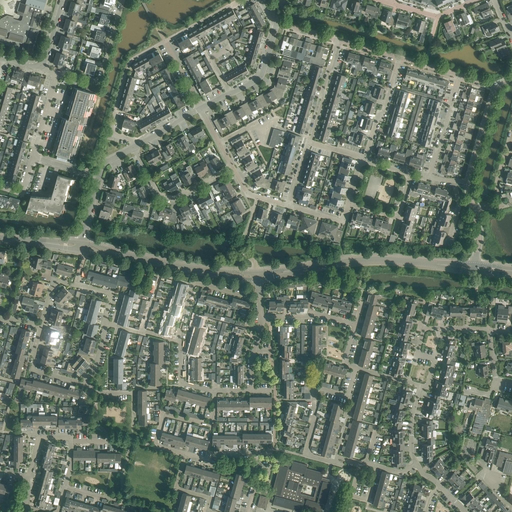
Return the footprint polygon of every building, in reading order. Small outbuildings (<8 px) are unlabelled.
[(0,34),(6,37),(6,36),(9,37),(8,39),(22,43),(24,44),(22,50),(22,51),(31,54),(32,53),(34,45),(38,30),(36,29),(36,27),(37,27),(41,14),(41,13),(42,9),(44,10),(46,0),(26,0),(26,2),(25,4),(20,2),(18,11),(24,13),(23,16),(26,17),(25,18),(20,21),(14,19),(14,18),(7,16),(6,16),(1,19),(0,21),(0,34)] [(82,8),(83,2),(77,0),(76,3),(71,2),(70,7),(78,10),(79,7),(82,8)] [(115,3),(115,0),(105,0),(105,1),(102,2),(102,4),(100,4),(99,7),(109,10),(110,7),(111,7),(112,7),(113,6),(113,5),(112,5),(112,4),(111,4),(112,3),(115,3)] [(325,2),(325,0),(317,0),(317,1),(321,3),(320,6),(327,8),(329,3),(325,2)] [(332,0),(330,8),(335,9),(336,5),(338,6),(337,8),(344,10),(347,1),(343,0),(332,0)] [(360,16),(362,9),(358,8),(360,3),(353,1),(350,10),(355,11),(354,15),(360,16)] [(257,8),(254,3),(247,8),(250,13),(257,8)] [(484,18),(493,15),(490,10),(489,10),(488,8),(490,8),(487,3),(473,9),(476,14),(481,12),(482,13),(484,18)] [(379,10),(376,9),(377,7),(367,5),(365,12),(371,14),(371,15),(372,17),(377,18),(379,10)] [(78,10),(70,7),(68,13),(73,14),(72,17),(78,19),(80,13),(78,13),(78,10)] [(110,12),(100,9),(97,8),(96,10),(95,13),(99,14),(102,15),(99,23),(108,26),(111,15),(109,15),(110,12)] [(260,14),(257,8),(250,13),(253,18),(260,14)] [(237,18),(233,10),(228,13),(232,20),(237,18)] [(392,26),(395,17),(395,16),(395,17),(391,16),(392,12),(385,10),(381,20),(389,22),(388,25),(392,26)] [(467,16),(465,12),(457,16),(461,25),(465,24),(466,25),(469,23),(470,25),(473,23),(470,16),(468,17),(467,16)] [(232,20),(228,13),(223,16),(227,23),(232,20)] [(263,19),(260,14),(253,18),(255,23),(263,19)] [(397,19),(398,19),(396,23),(406,26),(406,29),(409,30),(412,20),(409,19),(409,17),(406,16),(406,17),(399,15),(399,14),(398,18),(397,18),(397,19)] [(227,23),(223,16),(218,18),(222,26),(227,23)] [(77,24),(78,19),(72,17),(71,20),(67,19),(65,24),(74,27),(74,24),(77,24)] [(222,26),(218,18),(213,21),(217,29),(222,26)] [(266,24),(263,19),(255,23),(258,28),(262,26),(266,24)] [(422,32),(421,34),(419,42),(423,43),(427,28),(424,27),(425,22),(423,21),(418,19),(417,22),(416,26),(415,30),(422,32)] [(444,23),(446,28),(443,29),(447,40),(452,38),(449,32),(454,30),(457,35),(462,33),(457,23),(454,25),(452,20),(444,23)] [(217,29),(213,21),(208,24),(212,31),(217,29)] [(493,22),(485,25),(482,27),(486,36),(486,37),(487,38),(489,38),(490,37),(493,36),(492,34),(500,31),(497,24),(494,25),(493,22)] [(74,27),(65,24),(63,30),(68,31),(67,34),(73,36),(75,30),(73,30),(74,27)] [(105,28),(96,25),(92,24),(90,29),(97,31),(94,40),(103,42),(106,32),(104,31),(105,28)] [(212,31),(208,24),(203,27),(207,34),(212,31)] [(260,31),(262,26),(258,28),(257,30),(255,30),(254,35),(262,38),(264,32),(260,31)] [(207,34),(203,27),(198,29),(202,37),(207,34)] [(202,37),(198,29),(193,32),(197,40),(202,37)] [(197,40),(193,32),(188,35),(192,42),(197,40)] [(192,42),(188,35),(187,33),(176,39),(182,50),(193,44),(192,42)] [(72,41),(73,36),(67,34),(67,37),(62,35),(60,41),(69,44),(70,41),(72,41)] [(283,41),(281,49),(284,50),(282,54),(289,56),(294,38),(291,37),(291,38),(287,37),(286,41),(283,41)] [(299,47),(301,41),(297,40),(298,39),(294,38),(289,56),(296,58),(298,52),(294,51),(296,45),(299,47)] [(498,52),(501,50),(504,57),(510,55),(504,41),(501,42),(499,38),(489,42),(491,46),(490,46),(490,47),(491,47),(492,49),(496,48),(498,52)] [(69,44),(60,41),(58,47),(63,48),(62,51),(69,53),(70,47),(68,47),(69,44)] [(100,44),(99,44),(91,42),(87,41),(86,46),(92,47),(90,56),(99,59),(102,48),(99,48),(100,44)] [(303,60),(308,42),(305,41),(305,42),(301,41),(299,47),(303,48),(302,53),(298,52),(296,58),(303,60)] [(313,50),(315,45),(311,44),(311,43),(308,42),(303,60),(310,62),(312,56),(308,55),(309,49),(313,50)] [(317,64),(322,46),(319,45),(319,46),(315,45),(313,50),(317,52),(315,57),(312,56),(310,62),(317,64)] [(325,47),(322,46),(317,64),(323,66),(325,60),(321,59),(323,53),(327,54),(329,49),(325,48),(325,47)] [(147,55),(148,57),(152,64),(153,66),(163,60),(158,50),(147,55)] [(67,58),(69,53),(62,51),(62,54),(57,52),(55,58),(64,60),(65,58),(67,58)] [(352,63),(354,54),(349,52),(347,58),(345,58),(344,61),(352,63)] [(191,54),(185,58),(183,59),(186,64),(194,59),(191,54)] [(360,56),(354,54),(352,63),(357,65),(355,69),(358,70),(361,62),(358,61),(360,56)] [(295,60),(283,56),(282,62),(283,62),(282,65),(291,68),(292,63),(294,63),(295,60)] [(152,64),(148,57),(143,60),(147,67),(152,64)] [(254,65),(256,60),(247,57),(245,65),(247,69),(249,64),(254,65)] [(367,68),(370,59),(365,57),(363,63),(361,62),(358,70),(361,71),(363,66),(367,68)] [(64,60),(55,58),(53,64),(58,65),(58,68),(64,70),(65,64),(63,63),(64,60)] [(94,75),(97,65),(95,64),(96,61),(86,58),(85,63),(87,64),(85,72),(94,75)] [(189,69),(196,64),(194,59),(186,64),(189,69)] [(374,75),(376,67),(374,66),(375,60),(370,59),(367,68),(366,73),(374,75)] [(147,67),(143,60),(138,62),(142,70),(147,67)] [(383,74),(383,72),(386,63),(386,62),(381,60),(379,68),(376,67),(374,75),(377,76),(378,73),(383,74)] [(142,70),(138,62),(133,65),(136,70),(134,77),(135,78),(137,73),(142,70)] [(390,71),(391,65),(386,63),(383,72),(388,74),(387,79),(390,80),(392,71),(390,71)] [(192,74),(199,69),(196,64),(189,69),(192,74)] [(249,73),(247,69),(245,65),(240,68),(244,75),(249,73)] [(289,73),(291,68),(282,65),(281,69),(280,68),(278,73),(290,77),(291,73),(289,73)] [(171,72),(168,67),(161,71),(164,76),(171,72)] [(244,75),(240,68),(235,71),(239,78),(244,75)] [(410,80),(412,71),(411,70),(412,69),(408,68),(406,76),(404,75),(403,78),(410,80)] [(16,83),(16,81),(19,71),(14,69),(12,75),(7,74),(6,80),(11,82),(16,83)] [(194,79),(202,74),(199,69),(192,74),(194,79)] [(24,72),(19,71),(16,81),(21,82),(21,85),(24,85),(26,79),(23,78),(24,72)] [(239,78),(235,71),(230,73),(234,81),(239,78)] [(174,77),(171,72),(164,76),(166,81),(174,77)] [(234,81),(230,73),(224,76),(229,84),(234,81)] [(290,77),(278,73),(277,78),(278,79),(277,82),(286,85),(287,80),(289,80),(290,77)] [(32,85),(35,75),(30,74),(28,80),(26,79),(24,85),(27,86),(28,84),(32,85)] [(197,84),(205,80),(202,74),(194,79),(197,84)] [(41,77),(35,75),(32,85),(36,86),(35,89),(42,91),(44,84),(39,83),(41,77)] [(177,82),(174,77),(166,81),(169,86),(177,82)] [(205,80),(197,84),(196,85),(201,95),(212,89),(206,79),(205,80)] [(445,93),(449,82),(447,82),(447,81),(442,79),(439,89),(444,90),(443,93),(445,93)] [(378,87),(379,84),(370,81),(369,84),(373,86),(371,91),(373,91),(383,94),(384,89),(378,87)] [(179,87),(177,82),(169,86),(172,91),(179,87)] [(286,85),(277,82),(277,85),(275,85),(274,87),(282,97),(286,85)] [(97,95),(97,94),(96,94),(97,89),(98,89),(87,86),(86,89),(79,87),(79,89),(74,87),(74,88),(67,113),(66,113),(66,114),(67,114),(67,115),(64,115),(63,118),(61,117),(61,118),(63,118),(53,152),(52,152),(52,153),(57,154),(57,155),(68,159),(69,157),(76,159),(75,159),(85,125),(88,125),(96,94),(97,95)] [(182,92),(179,87),(172,91),(175,96),(182,92)] [(282,97),(274,87),(270,90),(271,91),(268,93),(272,101),(277,98),(278,100),(282,97)] [(472,88),(470,95),(468,96),(466,95),(465,94),(463,93),(462,97),(462,98),(468,100),(474,101),(476,96),(483,98),(485,92),(472,88)] [(182,92),(175,96),(173,97),(179,107),(189,102),(184,91),(182,92)] [(264,93),(259,96),(265,106),(268,105),(268,103),(272,101),(268,93),(265,94),(264,93)] [(407,98),(397,95),(396,98),(397,99),(397,100),(406,103),(407,98)] [(256,100),(252,101),(257,109),(261,106),(262,108),(265,106),(259,96),(255,98),(256,100)] [(370,101),(371,99),(367,98),(365,106),(374,108),(376,103),(370,101)] [(473,106),(480,108),(481,103),(474,101),(468,100),(467,105),(465,106),(463,105),(462,104),(460,103),(459,107),(459,108),(465,110),(471,112),(473,106)] [(257,109),(252,101),(250,103),(249,101),(244,104),(250,115),(253,113),(252,111),(257,109)] [(250,115),(244,104),(239,106),(240,108),(237,110),(241,117),(246,115),(247,116),(250,115)] [(373,114),(374,108),(365,106),(363,111),(359,110),(358,112),(363,114),(366,115),(367,112),(373,114)] [(172,115),(171,113),(168,107),(165,109),(163,110),(167,118),(172,115)] [(162,120),(167,118),(163,110),(158,113),(162,120)] [(241,117),(237,110),(234,111),(234,110),(229,112),(235,123),(238,121),(237,120),(241,117)] [(470,117),(477,119),(478,114),(471,112),(465,110),(464,116),(462,116),(460,116),(459,114),(457,114),(456,117),(456,119),(462,120),(468,122),(470,117)] [(235,123),(229,112),(224,115),(225,116),(222,118),(226,126),(231,123),(232,125),(235,123)] [(365,117),(366,115),(363,114),(358,112),(357,115),(362,116),(360,122),(371,125),(372,119),(365,117)] [(157,123),(162,120),(158,113),(153,116),(157,123)] [(152,126),(157,123),(153,116),(148,118),(152,126)] [(147,129),(152,126),(148,118),(143,121),(147,129)] [(226,126),(222,118),(219,120),(218,118),(213,121),(219,132),(223,130),(222,128),(226,126)] [(133,133),(135,125),(136,123),(136,122),(125,119),(121,130),(133,133)] [(467,127),(474,129),(475,124),(468,122),(462,120),(461,126),(459,127),(457,126),(456,125),(454,124),(453,128),(453,129),(459,131),(465,132),(467,127)] [(147,129),(143,121),(138,124),(136,123),(135,125),(139,126),(142,132),(147,129)] [(369,130),(371,125),(360,122),(358,121),(356,126),(355,127),(354,128),(358,129),(358,130),(361,130),(362,128),(369,130)] [(188,133),(191,138),(194,143),(198,141),(198,140),(197,137),(204,133),(201,127),(188,133)] [(360,133),(361,130),(358,130),(358,129),(354,128),(353,128),(352,131),(357,133),(356,137),(365,140),(366,135),(360,133)] [(434,132),(424,129),(421,128),(420,132),(423,132),(423,134),(432,137),(434,132)] [(464,137),(471,139),(472,134),(465,132),(459,131),(458,136),(456,137),(454,137),(453,135),(451,134),(450,138),(450,140),(456,141),(462,143),(464,137)] [(301,137),(302,137),(289,133),(287,139),(290,139),(298,142),(299,138),(301,139),(301,137)] [(190,151),(195,148),(192,143),(189,144),(184,135),(178,139),(183,148),(188,146),(190,151)] [(243,139),(242,136),(231,141),(233,146),(235,145),(237,148),(244,144),(242,140),(243,139)] [(363,145),(365,140),(356,137),(354,142),(349,141),(348,144),(357,146),(357,144),(363,145)] [(297,145),(298,142),(290,139),(288,145),(298,148),(299,145),(297,145)] [(382,157),(385,148),(380,146),(381,141),(378,141),(376,149),(379,149),(377,155),(382,157)] [(461,148),(468,150),(469,145),(462,143),(456,141),(455,147),(453,147),(451,147),(450,145),(448,145),(447,148),(447,150),(453,152),(453,151),(459,153),(461,148)] [(166,152),(163,154),(166,160),(171,157),(170,154),(175,152),(170,143),(163,147),(166,152)] [(239,157),(250,151),(248,148),(247,149),(244,144),(237,148),(238,151),(237,152),(239,157)] [(389,153),(392,153),(394,145),(391,144),(390,149),(385,148),(382,157),(388,158),(389,153)] [(398,162),(401,152),(396,151),(397,146),(394,145),(392,153),(395,154),(393,160),(398,162)] [(405,157),(408,158),(410,150),(407,149),(406,154),(401,152),(398,162),(403,163),(405,157)] [(158,150),(146,156),(150,164),(162,158),(158,150)] [(294,156),(295,153),(287,150),(285,156),(295,159),(295,156),(294,156)] [(414,166),(417,157),(412,155),(413,151),(410,150),(408,158),(410,159),(409,165),(414,166)] [(252,154),(250,151),(239,157),(242,162),(243,161),(245,164),(253,159),(250,155),(252,154)] [(458,158),(465,160),(466,155),(459,153),(453,151),(453,152),(451,157),(450,158),(448,157),(447,156),(445,155),(444,159),(444,160),(450,162),(456,164),(456,163),(458,158)] [(426,154),(423,154),(423,155),(417,154),(417,157),(414,166),(419,168),(421,162),(424,162),(426,154)] [(211,163),(214,169),(221,166),(216,157),(212,159),(210,156),(205,159),(208,164),(211,163)] [(343,157),(341,163),(354,167),(355,164),(351,163),(352,160),(343,157)] [(319,160),(311,158),(309,163),(317,165),(320,166),(321,161),(319,160)] [(258,166),(257,163),(255,164),(253,159),(245,164),(247,167),(245,168),(248,172),(249,171),(258,166)] [(291,167),(291,164),(284,161),(281,160),(279,166),(292,170),(292,167),(291,167)] [(195,168),(200,177),(207,173),(206,171),(209,169),(204,161),(200,164),(201,165),(195,168)] [(457,173),(458,169),(462,170),(463,165),(456,163),(456,164),(450,162),(448,167),(447,168),(445,168),(444,166),(442,165),(440,170),(441,171),(440,174),(447,176),(448,172),(453,174),(454,172),(457,173)] [(353,170),(354,167),(341,163),(339,169),(349,172),(350,169),(353,170)] [(137,174),(132,164),(125,168),(128,175),(125,176),(128,182),(133,179),(132,177),(137,174)] [(186,185),(194,181),(190,174),(194,172),(190,165),(186,167),(187,169),(183,171),(185,174),(181,176),(186,185)] [(260,165),(258,166),(249,171),(252,176),(253,175),(255,178),(263,174),(260,169),(262,168),(260,165)] [(291,172),(292,170),(279,166),(278,172),(288,175),(289,171),(291,172)] [(348,175),(349,172),(339,169),(338,175),(350,179),(351,176),(348,175)] [(125,181),(121,173),(117,175),(118,176),(116,177),(112,175),(111,179),(110,179),(108,186),(116,188),(118,182),(120,180),(122,182),(125,181)] [(266,188),(269,179),(265,178),(263,174),(255,178),(256,181),(255,182),(258,187),(259,186),(266,188)] [(69,200),(75,183),(75,180),(76,180),(58,175),(52,196),(50,195),(49,198),(31,196),(26,213),(27,213),(27,212),(37,215),(38,213),(48,217),(49,214),(63,219),(68,201),(70,201),(69,200)] [(350,182),(350,179),(338,175),(336,182),(345,184),(346,181),(350,182)] [(177,176),(173,178),(174,180),(169,183),(167,181),(163,184),(167,190),(169,189),(171,191),(175,189),(175,191),(179,189),(177,184),(181,182),(177,176)] [(275,189),(278,180),(273,179),(273,177),(270,176),(269,179),(266,188),(271,190),(272,188),(275,189)] [(283,193),(287,181),(283,180),(283,182),(278,180),(275,189),(278,190),(278,192),(283,193)] [(222,185),(220,182),(220,181),(215,183),(216,185),(215,186),(218,192),(223,189),(225,192),(233,187),(230,181),(222,185)] [(344,187),(345,184),(336,182),(334,188),(347,191),(348,188),(344,187)] [(147,191),(143,185),(142,186),(141,183),(131,189),(133,192),(137,190),(142,198),(141,201),(147,203),(149,198),(147,195),(149,194),(147,191)] [(422,195),(425,184),(419,183),(417,189),(414,188),(414,187),(411,186),(409,195),(410,195),(416,197),(418,194),(422,195)] [(431,186),(425,184),(422,195),(425,196),(425,198),(430,199),(432,193),(429,192),(431,186)] [(236,193),(233,187),(225,192),(227,195),(225,196),(223,198),(224,199),(218,202),(220,206),(226,203),(228,201),(227,199),(236,193)] [(312,190),(303,187),(302,190),(298,189),(297,193),(310,197),(312,190)] [(346,194),(347,191),(334,188),(332,194),(342,196),(342,193),(346,194)] [(439,200),(442,189),(436,188),(434,194),(432,193),(430,199),(434,201),(436,199),(439,200)] [(448,191),(442,189),(439,200),(446,202),(445,206),(443,205),(442,209),(446,210),(448,211),(452,198),(451,198),(452,196),(447,195),(448,191)] [(103,201),(113,204),(115,198),(121,200),(123,193),(117,192),(113,190),(111,190),(110,193),(106,192),(103,201)] [(209,192),(203,196),(208,204),(214,201),(209,192)] [(310,197),(297,193),(296,197),(300,198),(299,201),(300,202),(299,205),(307,207),(310,197)] [(341,199),(342,196),(332,194),(331,200),(343,203),(344,201),(341,199)] [(0,204),(1,205),(2,207),(4,206),(7,207),(8,205),(11,206),(12,208),(14,207),(18,208),(20,200),(10,197),(10,198),(0,195),(0,204)] [(208,204),(203,196),(197,199),(202,208),(208,204)] [(232,199),(228,201),(226,203),(229,208),(233,206),(235,209),(242,205),(239,199),(233,202),(232,199)] [(343,206),(343,203),(331,200),(329,205),(327,205),(325,205),(325,207),(330,208),(331,207),(333,207),(332,209),(340,211),(341,206),(343,206)] [(192,202),(186,205),(190,213),(193,211),(195,215),(198,213),(192,202)] [(143,214),(143,213),(132,210),(133,206),(125,204),(122,211),(133,214),(132,218),(136,219),(135,221),(140,223),(142,217),(143,217),(144,214),(143,214)] [(408,206),(407,207),(406,207),(406,210),(406,212),(416,214),(417,211),(419,211),(421,206),(414,204),(414,207),(408,206)] [(193,218),(190,213),(186,205),(180,208),(182,213),(179,215),(183,222),(189,218),(190,220),(193,218)] [(246,210),(242,205),(235,209),(237,212),(232,215),(235,220),(241,217),(240,214),(246,210)] [(113,208),(104,206),(103,210),(101,209),(99,217),(108,219),(109,213),(111,214),(113,208)] [(164,218),(167,209),(161,207),(161,209),(156,208),(153,219),(158,220),(159,216),(164,218)] [(261,224),(267,226),(269,220),(266,219),(266,217),(265,216),(267,210),(260,208),(257,217),(263,218),(261,224)] [(445,213),(446,210),(442,209),(439,208),(438,213),(440,214),(439,218),(449,221),(451,215),(445,213)] [(173,210),(167,209),(164,218),(170,219),(169,221),(176,223),(177,218),(176,213),(172,212),(173,210)] [(282,214),(274,212),(272,222),(279,224),(278,226),(282,228),(285,220),(281,219),(282,214)] [(416,214),(406,212),(405,213),(404,216),(405,216),(404,217),(410,219),(409,222),(416,224),(417,219),(415,218),(416,214)] [(360,226),(363,215),(357,213),(357,215),(353,214),(350,224),(360,226)] [(289,219),(288,218),(287,222),(291,224),(289,228),(297,230),(300,220),(297,219),(298,217),(290,215),(289,219)] [(369,217),(363,215),(360,226),(367,229),(367,231),(369,232),(370,229),(372,219),(369,218),(369,217)] [(447,227),(449,221),(439,218),(438,221),(436,221),(434,226),(441,228),(441,225),(447,227)] [(316,222),(304,219),(300,231),(304,232),(305,229),(310,230),(309,234),(313,235),(316,222)] [(380,230),(382,220),(376,219),(376,220),(372,219),(370,229),(374,231),(375,228),(380,230)] [(388,222),(382,220),(380,230),(385,231),(384,233),(389,235),(392,225),(388,224),(388,222)] [(338,226),(322,222),(318,236),(324,237),(325,235),(335,237),(334,240),(339,242),(343,231),(337,229),(338,226)] [(414,228),(416,224),(409,222),(409,225),(403,223),(402,224),(401,224),(401,227),(401,229),(411,232),(412,228),(414,228)] [(441,228),(434,226),(433,225),(431,231),(432,231),(431,234),(434,235),(444,238),(446,232),(440,230),(441,228)] [(411,232),(401,229),(400,230),(399,233),(400,233),(399,235),(402,236),(401,239),(408,241),(411,232)] [(442,244),(444,238),(434,235),(433,238),(430,238),(429,243),(436,245),(436,242),(442,244)] [(43,259),(34,257),(32,267),(40,269),(41,266),(48,267),(47,268),(51,269),(52,262),(43,260),(43,259)] [(59,262),(56,262),(53,270),(56,271),(56,272),(70,276),(73,268),(59,264),(59,262)] [(92,281),(95,273),(89,271),(87,280),(92,281)] [(10,274),(5,273),(1,273),(0,276),(0,285),(6,287),(10,274)] [(98,283),(101,274),(95,273),(92,281),(98,283)] [(104,284),(106,276),(101,274),(98,283),(104,284)] [(123,285),(125,277),(119,275),(118,279),(117,284),(123,285)] [(110,286),(112,277),(106,276),(104,284),(110,286)] [(116,288),(117,284),(118,279),(112,277),(110,286),(116,288)] [(129,287),(131,278),(125,277),(123,285),(129,287)] [(43,285),(39,283),(34,282),(30,293),(35,295),(40,296),(39,295),(41,288),(42,289),(43,285)] [(188,287),(189,285),(178,282),(177,284),(178,285),(177,287),(186,290),(186,287),(188,287)] [(75,291),(75,290),(70,289),(69,290),(68,289),(67,290),(64,287),(59,293),(60,293),(67,300),(75,291)] [(206,300),(207,295),(204,295),(205,290),(201,289),(197,305),(202,306),(202,303),(204,304),(205,299),(206,300)] [(131,290),(129,295),(129,296),(134,297),(138,298),(139,292),(131,290)] [(319,306),(322,295),(312,292),(311,296),(310,301),(313,302),(312,304),(319,306)] [(378,297),(379,294),(368,292),(367,294),(369,294),(368,297),(376,300),(380,301),(381,301),(381,298),(378,297)] [(67,300),(60,293),(55,298),(56,299),(54,302),(56,304),(56,307),(57,307),(63,309),(64,306),(66,303),(65,302),(67,300)] [(129,296),(129,295),(125,294),(123,300),(132,303),(134,297),(129,296)] [(212,301),(213,297),(207,295),(206,300),(205,299),(204,304),(209,305),(211,301),(212,301)] [(284,304),(285,304),(285,295),(283,295),(283,297),(280,297),(280,301),(277,301),(277,311),(284,311),(284,304)] [(297,311),(297,299),(293,299),(293,302),(290,302),(290,299),(289,299),(289,296),(287,296),(287,295),(285,295),(285,304),(287,304),(287,308),(290,308),(290,311),(297,311)] [(300,299),(297,299),(297,311),(304,311),(304,308),(308,308),(308,295),(303,295),(303,302),(300,302),(300,299)] [(330,306),(332,297),(322,295),(319,306),(326,308),(327,306),(330,306)] [(418,300),(410,298),(410,297),(406,296),(405,300),(404,300),(403,306),(407,307),(416,310),(416,309),(414,309),(416,303),(417,304),(418,300)] [(31,303),(32,299),(24,297),(23,301),(27,302),(25,310),(33,312),(36,313),(37,309),(38,309),(39,305),(31,303)] [(218,303),(219,298),(213,297),(212,301),(211,301),(209,305),(215,307),(216,303),(218,303)] [(339,312),(342,300),(332,297),(330,306),(332,307),(332,310),(339,312)] [(376,300),(368,297),(367,300),(366,300),(365,302),(368,303),(376,305),(379,306),(380,301),(376,300)] [(100,306),(101,300),(93,298),(91,304),(100,306)] [(224,305),(225,300),(219,298),(218,303),(216,303),(215,307),(221,309),(222,304),(224,305)] [(238,304),(239,299),(233,298),(232,302),(231,302),(229,306),(229,307),(235,309),(235,308),(236,304),(238,304)] [(243,305),(245,301),(239,299),(238,304),(236,304),(235,308),(241,309),(242,305),(243,305)] [(277,311),(277,301),(270,301),(270,299),(267,299),(267,307),(270,307),(270,310),(277,311)] [(132,303),(123,300),(122,306),(131,309),(132,303)] [(229,306),(231,302),(225,300),(224,305),(222,304),(221,309),(227,310),(228,306),(229,306)] [(352,303),(342,300),(339,312),(346,313),(346,311),(349,311),(352,303)] [(248,313),(251,303),(245,301),(243,305),(242,305),(241,309),(240,312),(246,314),(246,313),(248,313)] [(435,318),(439,306),(429,303),(428,307),(426,315),(430,316),(430,315),(436,316),(435,318)] [(98,312),(100,306),(91,304),(89,310),(98,312)] [(131,309),(122,306),(120,312),(129,314),(131,309)] [(446,317),(447,310),(447,309),(444,309),(444,310),(438,308),(439,306),(435,318),(441,319),(442,316),(446,317)] [(456,317),(456,306),(450,306),(450,310),(447,310),(446,317),(450,317),(450,315),(456,315),(456,317)] [(462,313),(466,313),(466,306),(462,306),(462,307),(456,307),(456,306),(456,317),(462,317),(462,313)] [(476,317),(476,306),(476,308),(470,308),(470,306),(466,306),(466,313),(470,313),(470,317),(476,317)] [(486,317),(486,306),(476,306),(476,317),(480,317),(480,316),(482,316),(482,317),(486,317)] [(508,313),(511,313),(511,306),(508,306),(508,309),(498,308),(497,319),(507,320),(508,313)] [(68,310),(63,309),(57,307),(59,308),(58,310),(52,309),(50,316),(62,319),(64,312),(68,313),(68,310)] [(414,316),(416,310),(407,307),(405,313),(404,312),(403,316),(409,318),(410,315),(414,316)] [(179,314),(180,311),(171,308),(171,311),(170,311),(169,313),(177,315),(177,316),(180,316),(181,314),(179,314)] [(96,318),(98,312),(89,310),(88,316),(96,318)] [(129,314),(120,312),(119,318),(127,320),(129,314)] [(176,318),(177,316),(177,315),(169,313),(166,312),(165,315),(166,315),(165,318),(174,320),(175,317),(176,318)] [(205,317),(199,316),(194,314),(194,317),(195,317),(194,320),(203,322),(204,320),(205,320),(205,317)] [(409,318),(403,316),(399,315),(397,322),(402,323),(401,326),(400,326),(409,328),(411,329),(412,323),(408,322),(409,318)] [(60,325),(62,319),(50,316),(49,322),(54,324),(54,327),(52,326),(57,328),(65,330),(66,330),(67,330),(67,328),(66,327),(64,326),(60,325)] [(95,324),(96,318),(88,316),(86,322),(90,323),(90,322),(95,324)] [(126,326),(127,320),(119,318),(117,324),(126,326)] [(99,325),(95,324),(90,322),(90,323),(88,328),(97,331),(99,325)] [(245,333),(246,328),(233,325),(232,331),(236,332),(235,333),(240,335),(241,332),(245,333)] [(409,329),(409,328),(400,326),(398,332),(397,336),(401,336),(408,338),(409,335),(407,334),(408,333),(411,333),(412,329),(409,329)] [(69,331),(65,330),(57,328),(56,331),(50,329),(48,335),(57,338),(58,335),(61,336),(62,333),(63,333),(64,332),(68,333),(69,331)] [(95,337),(97,331),(88,328),(87,334),(92,336),(95,337)] [(170,334),(171,331),(163,328),(162,331),(161,331),(160,333),(171,337),(172,334),(170,334)] [(29,337),(30,331),(22,329),(21,334),(20,335),(29,337)] [(130,333),(121,330),(120,336),(128,339),(130,333)] [(91,339),(92,336),(87,334),(83,333),(82,338),(87,339),(85,344),(95,347),(97,340),(91,339)] [(240,336),(240,335),(235,333),(235,335),(232,334),(231,338),(238,340),(238,342),(242,343),(244,337),(240,336)] [(27,343),(29,337),(20,335),(19,341),(27,343)] [(56,341),(57,338),(48,335),(46,342),(52,344),(52,347),(59,349),(61,343),(56,341)] [(128,339),(120,336),(118,342),(127,344),(128,339)] [(407,342),(408,338),(401,336),(400,340),(401,341),(399,346),(398,346),(409,349),(410,343),(407,342)] [(241,349),(242,343),(238,342),(238,340),(231,338),(230,344),(237,346),(236,348),(241,349)] [(375,341),(364,338),(363,340),(365,341),(364,344),(372,346),(373,343),(374,343),(375,341)] [(455,345),(456,342),(454,341),(446,339),(445,343),(446,343),(444,349),(443,348),(454,351),(455,345)] [(26,349),(27,343),(19,341),(17,346),(26,349)] [(504,354),(505,353),(505,357),(511,357),(511,351),(511,348),(511,347),(511,342),(511,341),(502,342),(504,354)] [(127,344),(118,342),(117,348),(125,350),(127,344)] [(471,343),(472,346),(475,345),(476,357),(486,356),(484,344),(479,345),(478,342),(471,343)] [(93,354),(95,347),(85,344),(84,344),(82,349),(80,348),(78,353),(90,356),(87,355),(88,352),(93,354)] [(239,356),(241,349),(236,348),(237,346),(230,344),(228,350),(231,351),(235,352),(234,354),(239,356)] [(24,354),(26,349),(17,346),(16,352),(17,353),(24,354)] [(409,349),(398,346),(396,352),(395,352),(394,355),(395,356),(406,359),(407,355),(406,354),(407,349),(409,349)] [(57,355),(58,350),(59,349),(52,347),(51,347),(50,350),(45,348),(43,355),(52,357),(53,354),(57,355)] [(200,350),(189,347),(188,349),(190,349),(189,352),(197,355),(198,352),(199,352),(200,350)] [(124,356),(125,350),(117,348),(115,354),(120,355),(124,356)] [(450,356),(452,351),(454,352),(454,351),(443,348),(441,354),(445,355),(444,359),(450,361),(452,357),(450,356)] [(291,358),(291,352),(287,352),(287,350),(282,350),(282,356),(280,356),(280,359),(287,359),(287,358),(291,358)] [(90,356),(78,353),(78,352),(77,356),(79,358),(77,360),(86,368),(90,364),(90,363),(91,359),(89,359),(90,356)] [(26,355),(24,354),(17,353),(16,358),(24,361),(26,355)] [(239,356),(234,354),(234,356),(229,356),(229,362),(234,362),(234,364),(238,364),(238,358),(239,356)] [(51,361),(52,357),(43,355),(41,361),(47,363),(46,366),(54,368),(55,363),(55,362),(51,361)] [(405,362),(406,359),(395,356),(394,359),(393,359),(392,365),(403,368),(402,368),(403,362),(405,362)] [(23,366),(24,361),(16,358),(14,364),(23,366)] [(369,364),(369,362),(358,359),(358,361),(359,362),(358,365),(367,367),(368,364),(369,364)] [(456,362),(450,361),(444,359),(443,363),(444,363),(442,369),(441,368),(451,371),(453,372),(454,371),(455,367),(455,366),(456,362)] [(81,374),(86,368),(77,360),(73,364),(69,363),(67,371),(73,373),(76,369),(81,374)] [(238,365),(238,364),(234,364),(234,362),(229,362),(229,366),(230,366),(230,370),(233,370),(238,370),(238,371),(243,371),(243,365),(238,365)] [(328,374),(331,363),(329,362),(329,364),(325,363),(323,371),(326,372),(326,373),(328,374)] [(479,376),(488,375),(487,365),(484,366),(484,362),(485,362),(475,363),(476,369),(478,369),(479,376)] [(21,372),(23,366),(14,364),(13,370),(21,372)] [(402,374),(403,368),(392,365),(394,366),(393,371),(390,371),(389,375),(397,377),(398,373),(402,374)] [(452,378),(453,372),(451,371),(441,368),(439,375),(443,376),(442,379),(452,382),(453,378),(452,378)] [(19,378),(20,376),(21,372),(13,370),(11,376),(19,378)] [(25,388),(28,380),(22,378),(19,387),(25,388)] [(370,387),(372,381),(361,378),(361,380),(363,381),(362,385),(370,387)] [(451,386),(452,382),(442,379),(441,383),(437,382),(436,388),(446,391),(446,390),(445,390),(446,386),(450,387),(450,386),(451,386)] [(33,382),(28,380),(25,388),(31,390),(32,388),(33,382)] [(37,390),(40,381),(34,380),(33,382),(32,388),(37,390)] [(43,391),(45,383),(40,381),(37,390),(43,391)] [(49,393),(51,385),(45,383),(43,391),(49,393)] [(55,395),(57,386),(51,385),(49,393),(55,395)] [(409,391),(410,387),(403,385),(400,395),(409,398),(411,398),(412,392),(409,391)] [(61,396),(63,388),(57,386),(55,395),(61,396)] [(73,396),(75,388),(69,386),(68,389),(69,389),(67,394),(68,394),(73,396)] [(69,389),(68,389),(63,388),(61,396),(67,398),(68,394),(67,394),(69,389)] [(79,398),(81,390),(81,389),(75,388),(73,396),(74,396),(79,398)] [(181,400),(184,389),(182,388),(181,390),(178,389),(177,392),(176,398),(179,398),(179,399),(181,400)] [(449,391),(446,391),(436,388),(437,388),(436,394),(434,394),(433,398),(440,399),(441,396),(444,397),(448,397),(449,391)] [(170,400),(173,389),(170,389),(170,390),(167,389),(164,398),(167,399),(167,400),(170,400)] [(367,398),(369,392),(358,389),(358,391),(360,392),(359,396),(367,398)] [(207,406),(210,398),(207,397),(207,395),(205,395),(202,406),(204,406),(204,405),(207,406)] [(408,404),(409,398),(400,395),(398,401),(397,400),(395,404),(403,406),(404,403),(408,404)] [(469,409),(475,410),(474,414),(476,414),(472,431),(481,434),(484,424),(486,425),(491,405),(489,405),(491,400),(485,398),(484,401),(479,400),(475,400),(476,399),(471,397),(471,398),(467,397),(465,403),(464,403),(462,409),(468,411),(469,409)] [(439,403),(440,399),(433,398),(432,401),(429,400),(427,406),(437,409),(439,410),(440,406),(440,403),(439,403)] [(511,412),(511,406),(511,401),(499,398),(497,408),(511,412)] [(364,409),(366,403),(355,400),(355,402),(357,403),(356,407),(364,409)] [(288,403),(286,409),(290,410),(290,412),(295,413),(297,404),(293,403),(292,405),(288,403)] [(342,405),(334,403),(332,409),(343,412),(343,410),(341,409),(342,405)] [(402,410),(403,406),(395,404),(394,408),(396,408),(394,414),(393,414),(404,417),(405,411),(402,410)] [(436,412),(437,409),(427,406),(428,407),(427,412),(426,412),(425,416),(435,419),(437,418),(438,414),(436,412)] [(290,410),(286,409),(284,415),(289,416),(288,418),(293,419),(295,413),(290,412),(290,410)] [(361,420),(363,414),(352,411),(352,413),(354,414),(353,418),(361,420)] [(338,420),(339,416),(331,414),(329,420),(331,420),(339,422),(340,423),(340,421),(338,420)] [(404,417),(393,414),(391,420),(395,421),(393,425),(401,426),(402,423),(401,422),(402,417),(404,417)] [(289,416),(284,415),(283,421),(287,422),(287,423),(292,425),(293,425),(294,419),(293,419),(288,418),(289,416)] [(338,426),(339,422),(331,420),(329,426),(341,429),(342,427),(338,426)] [(362,422),(353,420),(354,421),(353,424),(349,423),(349,425),(360,428),(362,422)] [(435,424),(432,424),(432,420),(426,420),(426,424),(422,424),(422,431),(423,431),(432,431),(435,431),(435,424)] [(291,426),(292,425),(287,423),(285,429),(289,430),(289,432),(294,433),(295,427),(291,426)] [(358,434),(360,428),(349,425),(348,428),(352,429),(351,432),(358,434)] [(401,430),(401,426),(393,425),(393,430),(392,431),(392,435),(393,436),(404,436),(404,430),(401,430)] [(296,434),(294,433),(289,432),(289,430),(285,429),(284,432),(281,431),(280,434),(288,436),(287,437),(292,439),(291,440),(294,441),(296,434)] [(432,436),(432,431),(423,431),(423,437),(427,437),(427,441),(434,441),(434,436),(432,436)] [(165,445),(168,434),(167,434),(162,432),(160,441),(161,440),(164,441),(163,445),(165,445)] [(334,437),(335,434),(328,432),(326,438),(338,441),(339,438),(334,437)] [(172,443),(174,436),(168,434),(165,445),(168,446),(169,442),(172,443)] [(404,437),(404,436),(393,436),(393,443),(395,443),(395,446),(404,446),(404,442),(403,442),(403,437),(404,437)] [(186,439),(180,437),(177,449),(179,449),(180,445),(183,446),(183,447),(185,443),(184,443),(186,439)] [(196,446),(198,438),(192,437),(189,447),(191,447),(192,445),(196,446)] [(296,441),(294,441),(291,440),(292,439),(287,437),(286,441),(283,440),(282,442),(290,445),(289,446),(294,447),(296,441)] [(355,446),(357,440),(345,437),(345,439),(349,440),(348,444),(355,446)] [(487,439),(486,441),(485,446),(488,447),(487,450),(494,452),(497,442),(487,439)] [(207,449),(209,441),(203,440),(200,450),(202,450),(203,448),(207,449)] [(434,444),(434,441),(427,441),(427,444),(423,444),(423,450),(422,450),(431,451),(431,450),(432,450),(432,444),(434,444)] [(51,445),(52,443),(47,442),(46,445),(43,444),(42,447),(46,448),(50,449),(50,451),(54,452),(54,451),(56,446),(51,445)] [(331,449),(332,445),(325,443),(323,449),(335,452),(336,450),(331,449)] [(404,450),(404,446),(395,446),(395,450),(393,450),(393,456),(403,456),(403,450),(404,450)] [(52,458),(54,452),(50,451),(50,449),(46,448),(45,451),(41,450),(40,453),(44,454),(48,455),(48,457),(52,458)] [(352,457),(354,451),(342,448),(341,451),(346,452),(345,455),(344,455),(343,455),(352,457)] [(334,455),(335,452),(323,449),(322,455),(330,458),(330,457),(329,457),(330,454),(334,455)] [(431,456),(431,451),(422,450),(422,457),(425,457),(425,463),(432,461),(432,456),(431,456)] [(491,462),(493,458),(494,452),(487,450),(484,460),(491,462)] [(511,475),(511,454),(500,451),(496,466),(504,468),(502,473),(511,475)] [(51,464),(51,463),(52,458),(48,457),(48,455),(44,454),(42,460),(47,461),(46,462),(51,464)] [(404,456),(403,456),(393,456),(393,457),(392,457),(392,463),(394,463),(394,466),(401,466),(401,463),(404,463),(404,456)] [(441,466),(442,465),(444,463),(440,458),(437,461),(435,463),(432,461),(425,463),(430,468),(431,467),(435,472),(434,473),(441,466)] [(52,464),(51,463),(51,464),(46,462),(47,461),(42,460),(41,466),(45,467),(45,468),(49,469),(50,470),(52,464)] [(331,484),(331,483),(329,483),(330,480),(322,478),(323,473),(323,472),(323,473),(306,468),(307,465),(293,461),(292,465),(289,465),(289,463),(285,462),(284,465),(280,464),(272,493),(278,494),(278,496),(275,495),(273,504),(301,511),(302,507),(319,511),(321,511),(323,504),(325,505),(330,488),(331,484)] [(190,474),(193,464),(191,464),(190,466),(186,465),(184,473),(189,474),(190,474)] [(445,470),(441,466),(434,473),(439,477),(441,475),(444,477),(449,472),(446,469),(445,470)] [(201,477),(204,467),(202,467),(201,469),(198,468),(195,476),(201,477)] [(49,471),(49,469),(45,468),(43,474),(47,475),(47,477),(51,478),(53,472),(49,471)] [(212,480),(215,470),(213,470),(212,472),(209,471),(206,479),(212,480)] [(451,475),(449,472),(444,477),(447,480),(448,479),(452,483),(451,484),(451,485),(458,477),(454,472),(451,475)] [(237,473),(235,479),(247,483),(247,480),(244,479),(245,476),(237,473)] [(47,475),(43,474),(41,480),(46,481),(45,482),(50,484),(51,478),(47,477),(47,475)] [(387,485),(389,479),(378,476),(378,478),(380,479),(379,483),(387,485)] [(465,484),(463,481),(463,480),(463,479),(460,476),(458,477),(451,485),(455,489),(458,486),(460,489),(465,484)] [(46,481),(41,480),(40,485),(44,487),(44,488),(48,489),(50,484),(45,482),(46,481)] [(11,492),(14,483),(8,482),(7,485),(6,490),(11,492)] [(20,485),(14,483),(11,492),(13,492),(17,493),(20,485)] [(412,491),(411,491),(421,494),(423,494),(425,485),(419,483),(419,484),(420,484),(419,487),(414,486),(415,484),(414,484),(413,491),(412,491)] [(44,487),(40,485),(38,491),(43,492),(42,494),(47,495),(48,489),(44,488),(44,487)] [(240,490),(241,487),(233,485),(232,491),(243,494),(244,492),(240,490)] [(386,490),(375,488),(375,489),(377,490),(376,494),(384,496),(386,490)] [(43,492),(38,491),(37,497),(41,498),(41,500),(45,501),(47,495),(42,494),(43,492)] [(71,505),(72,501),(69,500),(71,492),(67,491),(65,499),(66,499),(65,503),(64,503),(62,507),(68,509),(70,505),(71,505)] [(420,499),(421,494),(411,491),(410,497),(420,499)] [(191,495),(183,493),(182,497),(179,497),(179,498),(189,501),(190,500),(191,495)] [(467,505),(476,497),(475,498),(471,494),(468,497),(465,494),(461,499),(467,505)] [(239,501),(239,499),(238,499),(230,497),(229,496),(227,502),(235,504),(236,500),(239,501)] [(418,505),(420,499),(410,497),(408,496),(407,502),(408,502),(418,505)] [(472,509),(480,501),(476,497),(467,505),(468,505),(468,506),(469,505),(472,509)] [(189,501),(179,498),(179,500),(181,501),(180,504),(188,507),(189,501)] [(383,502),(372,499),(372,500),(374,501),(373,505),(381,507),(383,502)] [(47,509),(49,504),(49,503),(45,502),(45,501),(41,500),(40,503),(36,502),(35,504),(37,505),(36,508),(45,510),(46,509),(47,509)] [(77,507),(78,502),(72,501),(71,505),(70,505),(68,509),(74,511),(75,506),(77,507)] [(477,511),(484,506),(480,501),(472,509),(475,511),(477,511)] [(83,508),(84,504),(78,502),(77,507),(75,506),(74,511),(79,511),(81,508),(83,508)] [(234,508),(235,504),(227,502),(226,507),(236,510),(236,509),(234,508)] [(417,511),(418,505),(408,502),(407,508),(417,511)]
